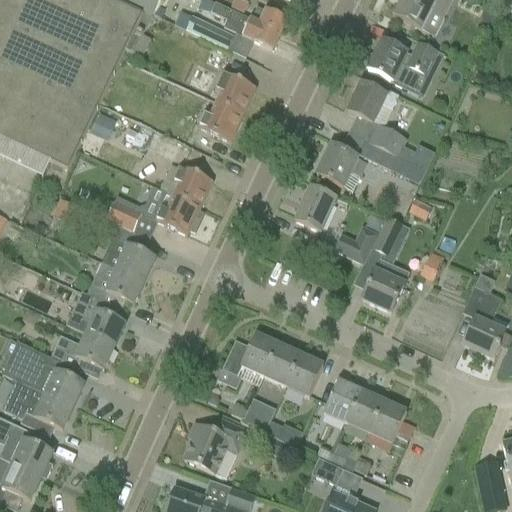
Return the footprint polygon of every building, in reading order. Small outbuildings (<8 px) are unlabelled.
[(0,0),(0,142),(67,174),(124,54),(132,58),(162,0),(281,0),(294,6),(296,0),(0,0)] [(453,0),(402,0),(392,21),(433,41),(453,0)] [(241,20),(247,6),(235,1),(228,16),(240,22),(241,20)] [(228,16),(214,10),(211,17),(227,25),(223,33),(235,38),(241,41),(253,47),(272,55),(279,40),(248,26),(240,22),(228,16)] [(286,24),(268,16),(256,11),(248,26),(279,40),(286,24)] [(184,36),(227,55),(233,42),(190,22),(184,36)] [(381,45),(367,74),(385,83),(391,86),(406,94),(415,76),(426,81),(435,63),(437,57),(435,56),(417,47),(411,60),(381,45)] [(221,96),(215,108),(242,120),(254,92),(221,77),(214,93),(221,96)] [(346,117),(364,125),(371,129),(381,110),(391,115),(398,101),(387,96),(384,100),(360,88),(346,117)] [(242,120),(215,108),(210,119),(203,116),(196,132),(229,147),(242,120)] [(97,117),(89,135),(104,143),(113,125),(97,117)] [(377,131),(369,148),(397,162),(414,170),(425,175),(434,158),(417,150),(413,157),(401,151),(404,145),(377,131)] [(364,147),(357,160),(389,175),(390,176),(397,162),(369,148),(368,149),(364,147)] [(365,167),(348,159),(330,150),(316,179),(342,193),(350,177),(358,181),(365,167)] [(28,193),(35,180),(8,166),(1,179),(28,193)] [(414,170),(407,185),(418,190),(425,175),(414,170)] [(177,191),(172,201),(199,213),(211,186),(178,171),(171,188),(177,191)] [(294,226),(320,238),(335,204),(309,193),(294,226)] [(194,238),(203,218),(198,216),(199,213),(172,201),(166,213),(160,210),(153,225),(186,241),(189,236),(194,238)] [(60,204),(52,220),(73,231),(81,214),(60,204)] [(415,204),(409,216),(424,223),(430,212),(415,204)] [(104,225),(131,238),(140,219),(113,207),(104,225)] [(377,241),(371,255),(382,260),(398,227),(386,222),(377,241)] [(36,228),(32,236),(40,240),(44,232),(36,228)] [(112,245),(102,268),(143,287),(153,264),(146,260),(150,250),(122,237),(117,247),(112,245)] [(363,271),(371,255),(342,241),(334,257),(363,271)] [(420,277),(433,283),(441,264),(427,258),(420,277)] [(369,287),(361,305),(390,318),(398,300),(408,278),(388,269),(379,265),(369,287)] [(14,268),(8,281),(23,287),(29,275),(14,268)] [(80,297),(79,298),(120,317),(125,306),(132,309),(143,287),(102,268),(87,300),(80,297)] [(476,321),(462,351),(493,365),(499,351),(506,354),(511,342),(503,338),(507,328),(493,322),(493,321),(501,304),(473,292),(471,297),(463,315),(476,321)] [(87,338),(86,341),(112,353),(123,329),(116,326),(120,317),(79,298),(65,329),(87,338)] [(26,313),(21,324),(32,329),(37,318),(26,313)] [(221,375),(236,382),(240,373),(262,383),(263,381),(277,350),(254,340),(248,354),(234,347),(222,372),(222,373),(221,374),(221,375)] [(55,353),(50,364),(79,377),(84,366),(102,375),(112,353),(86,341),(81,350),(60,341),(55,353)] [(263,381),(285,391),(299,361),(277,350),(263,381)] [(75,386),(79,377),(50,364),(29,355),(14,387),(71,413),(82,390),(75,386)] [(299,361),(285,391),(308,402),(322,371),(299,361)] [(14,387),(1,415),(23,425),(21,429),(31,433),(49,442),(54,431),(61,435),(71,413),(14,387)] [(323,418),(346,428),(360,397),(337,387),(323,418)] [(211,396),(206,406),(216,411),(219,405),(217,399),(211,396)] [(346,428),(368,439),(383,407),(360,397),(346,428)] [(383,407),(368,439),(391,449),(405,418),(383,407)] [(230,418),(243,424),(247,416),(234,410),(230,418)] [(3,450),(0,456),(0,463),(12,469),(40,482),(45,484),(52,470),(47,467),(51,458),(24,445),(28,436),(0,423),(0,438),(7,441),(3,450)] [(211,437),(198,431),(183,465),(214,479),(226,454),(237,459),(247,437),(217,423),(211,437)] [(251,432),(264,438),(268,429),(255,424),(251,432)] [(268,429),(264,438),(277,444),(281,435),(268,429)] [(256,452),(280,463),(286,449),(262,438),(256,452)] [(511,446),(501,449),(506,468),(507,468),(511,488),(511,487),(511,446)] [(315,461),(328,467),(332,459),(319,453),(315,461)] [(332,459),(328,467),(341,473),(345,465),(332,459)] [(29,506),(40,482),(12,469),(0,463),(0,508),(0,509),(0,508),(0,506),(5,495),(29,506)] [(335,491),(342,475),(318,464),(310,480),(335,491)] [(352,474),(365,480),(369,471),(356,465),(352,474)] [(500,487),(478,491),(482,511),(498,511),(505,511),(500,487)] [(250,511),(254,502),(230,494),(224,511),(173,493),(166,511),(250,511)] [(366,511),(331,496),(324,511),(366,511)]
